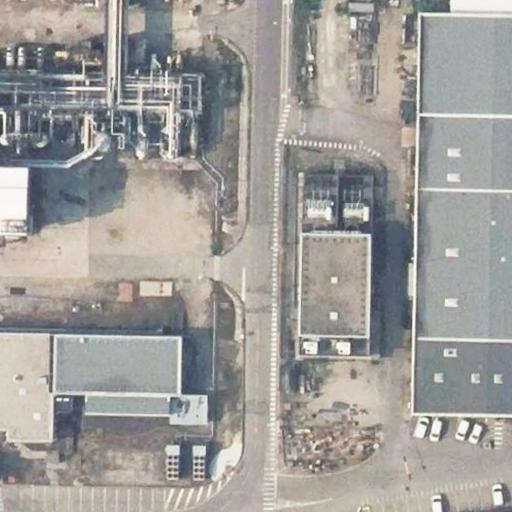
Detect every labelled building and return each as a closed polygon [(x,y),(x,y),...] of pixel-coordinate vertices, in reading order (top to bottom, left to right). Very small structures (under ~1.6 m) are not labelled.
[(0,0),(0,154),(203,159),(203,72),(0,70),(0,0)] [(511,14),(417,11),(409,410),(511,412),(511,14)] [(29,162),(0,161),(0,229),(26,230),(29,162)] [(369,232),(300,230),(299,353),(367,353),(369,232)] [(179,335),(0,332),(0,429),(7,429),(7,438),(50,439),(52,392),(84,392),(167,393),(177,393),(179,335)] [(84,392),(85,411),(167,413),(167,393),(84,392)]
